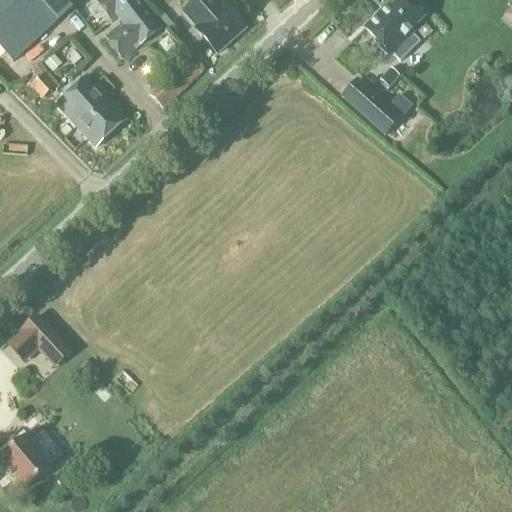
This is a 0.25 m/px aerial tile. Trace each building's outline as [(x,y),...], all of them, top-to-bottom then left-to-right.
[(83,0),(0,0),(0,50),(14,65),(83,0)] [(118,19),(124,26),(106,40),(123,61),(162,32),(137,0),(101,0),(96,4),(112,24),(118,19)] [(162,0),(172,9),(180,0),(162,0)] [(222,8),(215,0),(201,0),(185,15),(198,30),(196,31),(217,56),(247,30),(225,6),(222,8)] [(381,16),(365,31),(377,43),(378,42),(381,46),(378,49),(387,58),(389,56),(391,57),(392,56),(400,64),(418,48),(410,40),(411,38),(409,35),(424,21),(404,0),(402,0),(383,19),(381,16)] [(83,61),(76,53),(68,60),(75,68),(83,61)] [(46,65),(54,74),(63,66),(55,57),(46,65)] [(391,90),(401,78),(391,70),(381,82),(391,90)] [(56,107),(96,150),(127,121),(88,78),(56,107)] [(343,99),(386,137),(412,108),(400,96),(388,109),(358,82),(343,99)] [(25,330),(8,347),(16,356),(25,365),(32,359),(39,352),(48,361),(56,370),(59,367),(72,355),(55,337),(38,318),(25,330)] [(47,399),(32,412),(42,423),(57,410),(47,399)] [(71,423),(46,450),(68,470),(93,443),(71,423)] [(0,461),(26,492),(53,470),(25,436),(4,453),(6,456),(0,461)]
